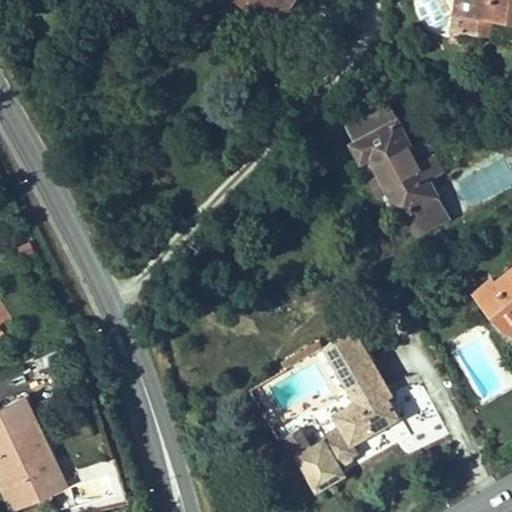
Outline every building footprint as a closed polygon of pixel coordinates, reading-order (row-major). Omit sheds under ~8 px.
[(258,1),(256,0),(240,0),(253,8),(258,1)] [(256,0),(258,1),(285,18),(295,0),(256,0)] [(463,15),(462,31),(495,35),(497,19),(511,20),(511,0),(477,0),(475,17),(463,15)] [(475,17),(477,0),(465,0),(463,15),(475,17)] [(356,137),(395,116),(386,100),(347,121),(356,137)] [(447,212),(395,116),(356,137),(352,139),(360,155),(367,151),(379,172),(385,184),(399,210),(403,208),(415,229),(447,212)] [(511,152),(511,135),(507,134),(502,149),(511,152)] [(385,184),(379,172),(370,177),(376,189),(385,184)] [(495,274),(472,292),(507,336),(510,333),(511,336),(511,267),(498,279),(495,274)] [(310,445),(301,430),(284,440),(316,494),(346,477),(339,465),(359,453),(355,446),(401,419),(389,398),(394,395),(356,330),(325,348),(356,401),(332,415),(337,423),(321,433),(323,437),(310,445)] [(52,469),(22,403),(0,412),(0,472),(7,487),(3,489),(13,511),(14,511),(53,494),(43,473),(52,469)] [(43,473),(53,494),(62,490),(52,469),(43,473)] [(0,496),(7,511),(13,511),(3,489),(7,487),(0,472),(0,496)]
